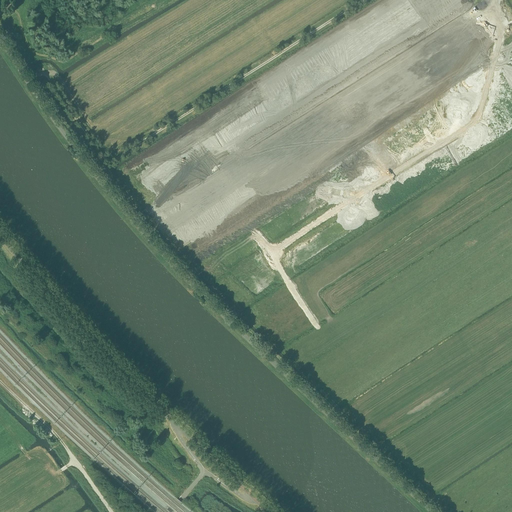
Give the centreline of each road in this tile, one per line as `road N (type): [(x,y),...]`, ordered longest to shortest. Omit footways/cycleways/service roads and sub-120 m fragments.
road 1 (unclassified): [(432,511),(143,233),(0,38)]
road 2 (unknown): [(26,79),(47,75),(110,157),(362,0)]
road 3 (track): [(271,253),(478,116),(500,35),(496,0)]
road 4 (unclassified): [(0,234),(169,419)]
road 5 (track): [(111,511),(56,435),(0,381)]
road 6 (unclassified): [(262,506),(169,419)]
